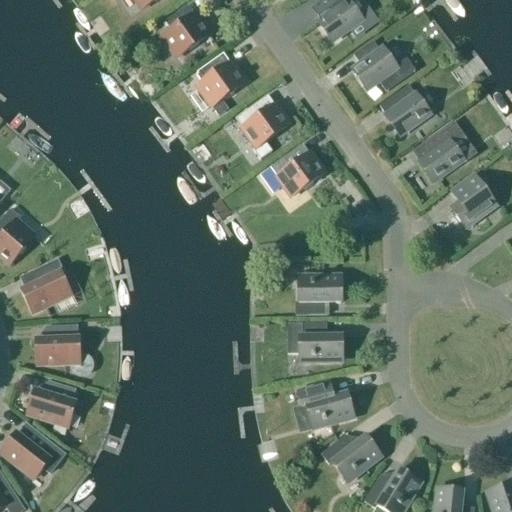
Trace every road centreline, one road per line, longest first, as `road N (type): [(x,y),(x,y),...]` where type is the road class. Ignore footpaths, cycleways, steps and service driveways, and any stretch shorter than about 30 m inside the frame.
road 1 (residential): [(244,0),(388,199),(398,293)]
road 2 (residential): [(398,293),(399,379),(411,412),(462,438),(495,435),(511,424)]
